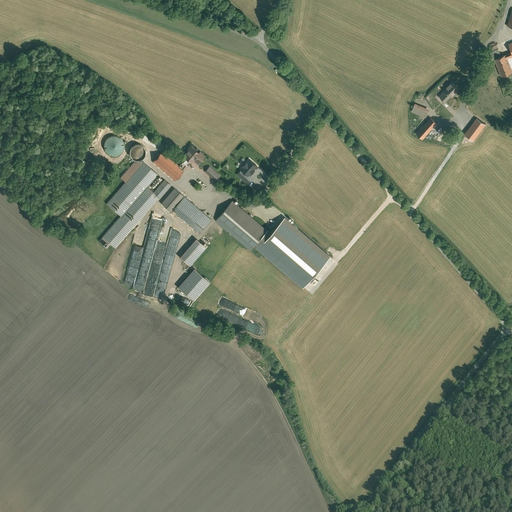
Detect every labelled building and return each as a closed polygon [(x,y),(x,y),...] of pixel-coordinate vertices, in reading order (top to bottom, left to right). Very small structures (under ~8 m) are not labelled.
[(501,56),(497,45),(491,47),(492,51),(489,52),(493,59),(495,59),(501,56)] [(511,55),(511,53),(511,52),(501,56),(495,59),(501,76),(511,71),(511,55),(511,56),(511,55)] [(459,87),(453,81),(439,95),(445,102),(451,96),(452,97),(455,93),(454,92),(459,87)] [(416,100),(412,109),(427,114),(430,106),(416,100)] [(423,123),(417,130),(424,137),(438,121),(431,114),(423,123)] [(486,121),(477,114),(466,129),(475,136),(486,121)] [(443,130),(441,138),(452,141),(454,133),(452,132),(443,130)] [(144,133),(141,139),(154,146),(157,141),(144,133)] [(121,154),(121,136),(104,136),(104,154),(121,154)] [(144,144),(142,142),(139,141),(136,141),(133,143),(131,145),(130,148),(131,151),(132,154),(134,156),(137,157),(140,157),(143,155),(145,153),(146,150),(146,147),(144,144)] [(186,155),(188,157),(191,154),(198,161),(203,155),(196,149),(197,147),(192,143),(187,147),(183,153),(186,155)] [(163,149),(154,159),(175,177),(184,168),(183,166),(179,163),(163,149)] [(186,155),(179,163),(183,166),(187,161),(188,162),(191,160),(188,157),(186,155)] [(159,172),(144,158),(106,199),(122,213),(124,211),(149,183),(159,172)] [(248,175),(257,166),(250,159),(241,168),(242,169),(248,175)] [(210,163),(206,168),(216,178),(221,172),(210,163)] [(248,175),(242,169),(238,174),(248,183),(252,179),(248,175)] [(165,177),(154,188),(159,193),(170,181),(165,177)] [(149,183),(124,211),(136,221),(150,206),(161,194),(159,193),(154,188),(149,183)] [(212,215),(175,184),(162,200),(171,208),(172,206),(200,230),(212,215)] [(233,198),(217,217),(251,247),(257,241),(263,234),(267,229),(252,215),(233,198)] [(187,260),(190,262),(206,244),(201,239),(196,235),(180,254),(187,260)] [(193,302),(209,281),(192,269),(191,271),(190,270),(176,289),(193,302)]
